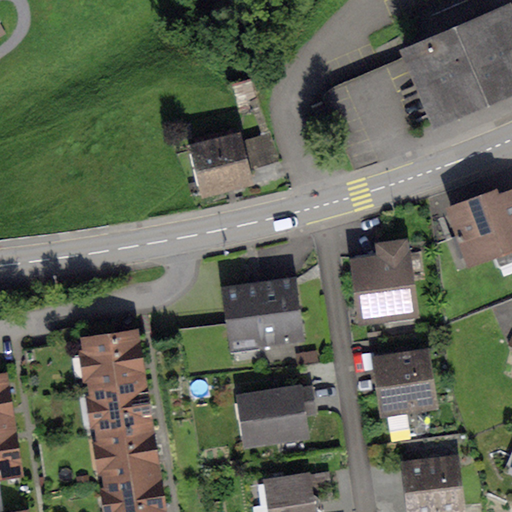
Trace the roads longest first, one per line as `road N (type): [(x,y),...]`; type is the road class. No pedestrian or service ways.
road 1 (residential): [(368,511),(320,206)]
road 2 (unknown): [(55,279),(85,511)]
road 3 (residential): [(178,239),(177,280),(159,293),(0,324)]
road 4 (primary): [(320,206),(511,139)]
road 5 (primary): [(0,266),(178,239)]
road 6 (primary): [(178,239),(320,206)]
